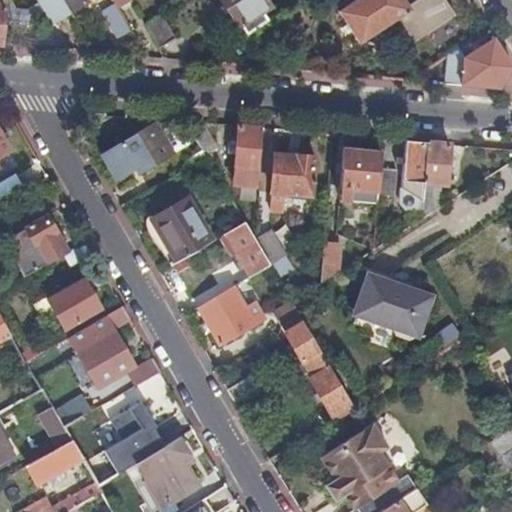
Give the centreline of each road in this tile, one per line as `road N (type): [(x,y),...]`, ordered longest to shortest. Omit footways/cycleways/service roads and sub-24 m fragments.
road 1 (residential): [(272,511),(36,103),(36,78)]
road 2 (tertiary): [(511,120),(36,78)]
